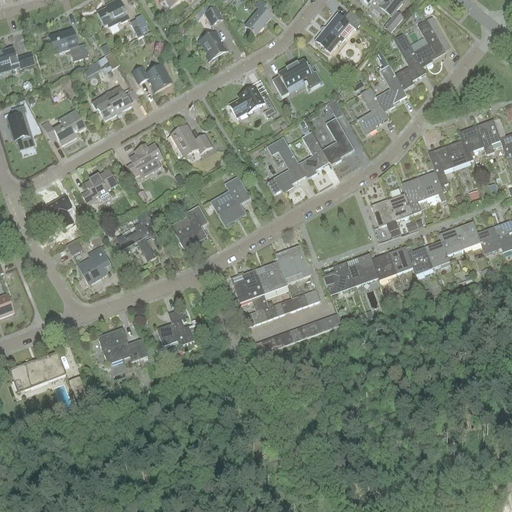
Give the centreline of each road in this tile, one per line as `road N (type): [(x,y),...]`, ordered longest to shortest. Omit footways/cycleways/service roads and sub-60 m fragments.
road 1 (residential): [(197,277),(388,162),(497,30)]
road 2 (residential): [(10,200),(272,51),(319,0)]
road 3 (residential): [(78,318),(10,200)]
road 4 (residential): [(78,318),(197,277)]
